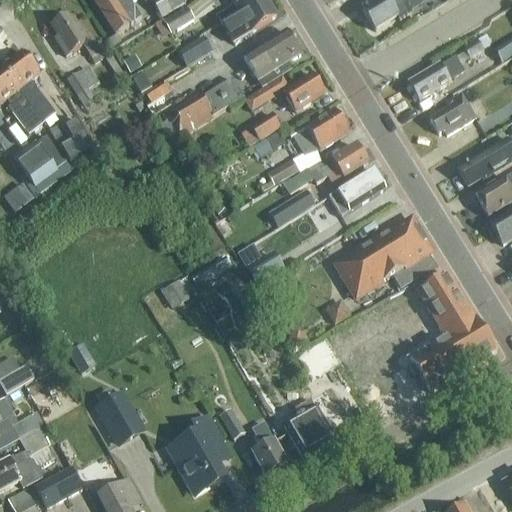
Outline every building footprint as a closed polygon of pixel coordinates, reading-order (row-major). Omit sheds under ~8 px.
[(91,0),(116,39),(131,29),(131,28),(141,21),(127,0),(91,0)] [(181,0),(154,0),(150,3),(161,21),(185,7),(181,0)] [(261,0),(229,0),(234,8),(217,19),(220,25),(261,0)] [(264,0),(261,0),(220,25),(233,46),(276,20),(264,0)] [(412,16),(402,0),(381,0),(362,12),(375,34),(397,20),(399,24),(412,16)] [(195,23),(188,10),(164,25),(171,37),(195,23)] [(74,29),(68,18),(51,29),(58,40),(54,42),(66,61),(84,50),(92,63),(102,56),(93,42),(89,45),(77,27),(74,29)] [(286,35),(243,61),(254,79),(259,76),(267,89),(292,73),(288,66),(301,59),(286,35)] [(213,56),(205,43),(179,59),(186,71),(194,67),(213,56)] [(478,43),(464,52),(471,62),(484,54),(478,43)] [(22,56),(1,72),(5,78),(18,95),(19,94),(20,94),(20,95),(21,96),(31,108),(30,109),(43,127),(56,117),(31,84),(40,78),(22,56)] [(439,69),(408,88),(419,106),(449,87),(449,85),(464,76),(455,61),(439,71),(439,69)] [(1,72),(0,72),(0,108),(7,103),(11,109),(9,111),(29,138),(43,127),(30,109),(31,108),(21,96),(20,95),(20,94),(19,94),(18,95),(5,78),(1,72)] [(479,100),(506,88),(499,74),(473,85),(479,100)] [(79,77),(67,84),(82,109),(95,102),(89,93),(79,77)] [(310,104),(324,96),(312,78),(289,92),(282,81),(263,92),(263,93),(245,105),(251,113),(269,102),(269,103),(282,95),(294,116),(309,106),(310,104)] [(166,99),(150,109),(147,111),(164,139),(173,134),(177,142),(214,119),(243,101),(232,82),(202,100),(197,92),(171,108),(166,99)] [(453,109),(430,123),(439,138),(444,135),(447,139),(476,121),(461,98),(450,104),(453,109)] [(307,133),(294,141),(305,159),(320,154),(332,147),(333,144),(348,135),(335,114),(320,123),(320,122),(305,131),(307,133)] [(259,145),(280,132),(271,117),(250,131),(259,145)] [(96,151),(80,125),(63,135),(68,144),(60,149),(70,166),(96,151)] [(278,135),(267,142),(274,154),(285,147),(278,135)] [(37,148),(15,164),(36,191),(41,197),(62,181),(57,175),(56,173),(65,166),(46,141),(37,148)] [(458,174),(468,190),(481,182),(483,184),(511,166),(511,157),(504,145),(485,157),(484,156),(471,164),(472,165),(458,174)] [(158,156),(162,164),(174,158),(169,150),(158,156)] [(343,182),(367,167),(357,150),(333,165),(334,166),(323,172),(320,167),(320,164),(306,172),(316,188),(338,174),(343,182)] [(297,174),(290,163),(265,177),(272,188),(297,174)] [(349,215),(384,194),(372,174),(337,195),(349,215)] [(479,206),(487,220),(511,204),(511,197),(508,192),(511,189),(511,177),(478,198),(482,204),(479,206)] [(281,210),(289,223),(314,208),(306,195),(281,210)] [(511,212),(489,227),(503,249),(511,243),(511,212)] [(337,216),(309,229),(318,248),(346,235),(337,216)] [(373,241),(334,266),(356,302),(382,286),(392,280),(400,293),(424,279),(415,265),(431,256),(411,224),(376,246),(373,241)] [(228,256),(193,277),(200,287),(234,267),(228,256)] [(280,278),(269,260),(246,274),(257,291),(280,278)] [(415,296),(416,297),(444,343),(410,363),(430,395),(496,355),(475,320),(474,321),(447,277),(415,296)] [(0,311),(13,303),(6,293),(1,286),(0,286),(0,311)] [(83,347),(68,356),(81,378),(96,369),(83,347)] [(18,373),(12,361),(0,368),(0,387),(6,398),(34,382),(27,368),(18,373)] [(96,412),(118,451),(145,436),(123,397),(96,412)] [(285,429),(284,430),(303,464),(304,465),(336,446),(311,402),(293,413),(298,422),(285,429)] [(219,419),(234,443),(244,437),(230,413),(219,419)] [(11,430),(18,442),(43,428),(36,416),(11,430)] [(171,455),(194,497),(222,481),(209,459),(223,451),(207,422),(192,431),(197,440),(171,455)] [(252,457),(265,480),(287,468),(274,445),(273,446),(263,428),(252,434),(262,451),(252,457)] [(0,468),(0,496),(19,486),(22,492),(42,482),(36,472),(53,463),(46,450),(48,449),(55,446),(45,429),(39,433),(20,444),(26,455),(21,457),(22,459),(10,465),(9,464),(0,468)] [(100,489),(126,478),(114,448),(88,459),(100,489)] [(35,492),(46,511),(48,511),(82,493),(70,472),(35,492)] [(511,482),(503,488),(511,503),(511,482)] [(103,511),(128,511),(127,508),(138,501),(129,483),(97,500),(103,511)] [(8,504),(12,511),(36,511),(27,494),(8,504)]
